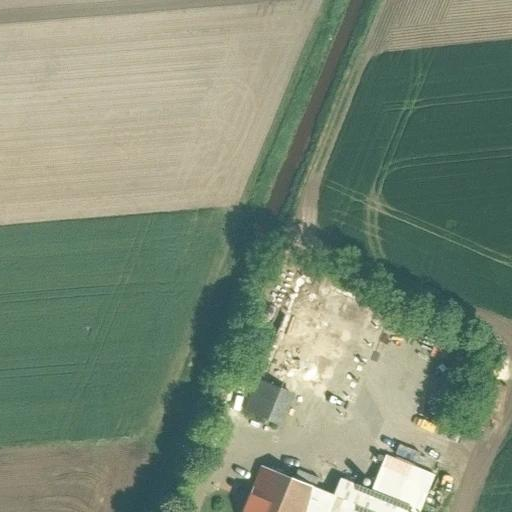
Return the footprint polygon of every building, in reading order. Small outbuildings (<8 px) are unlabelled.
[(283,315),(343,339),(361,297),(321,280),(312,302),(291,293),(283,315)] [(343,339),(283,315),(244,412),(281,427),(298,385),(321,394),(343,339)] [(419,349),(422,339),(442,346),(446,334),(428,327),(425,336),(404,329),(399,342),(419,349)] [(370,492),(420,511),(434,475),(385,455),(370,492)] [(305,511),(312,487),(260,466),(241,511),(305,511)] [(332,496),(312,487),(305,511),(419,511),(420,511),(370,492),(339,479),(332,496)]
